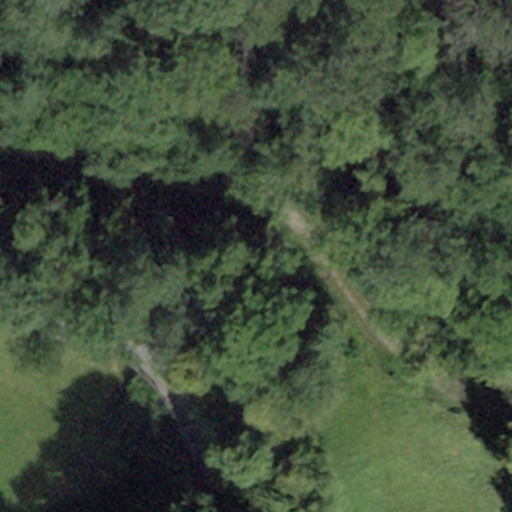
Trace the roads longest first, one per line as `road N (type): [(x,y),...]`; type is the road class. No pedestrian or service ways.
road 1 (track): [(511,406),(493,407),(435,379),(369,324),(285,208),(203,175),(0,150)]
road 2 (unclassified): [(227,511),(172,398),(111,350),(0,316)]
